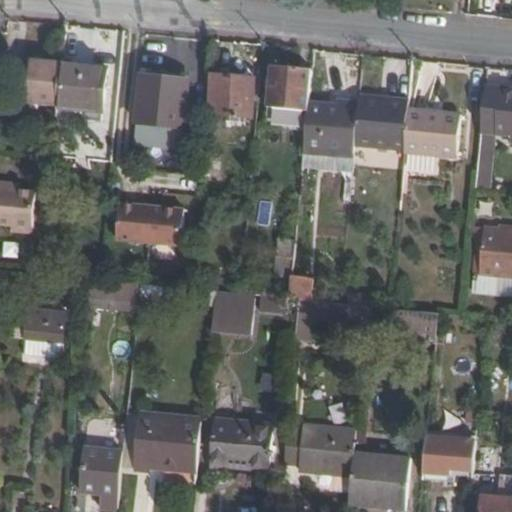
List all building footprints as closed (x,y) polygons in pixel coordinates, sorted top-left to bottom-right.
[(63,65),(63,63),(34,60),(30,102),(59,105),(63,65)] [(310,107),(314,68),(273,64),(269,105),(310,109),(310,107)] [(59,105),(58,115),(76,117),(78,107),(102,110),(106,68),(63,65),(59,105)] [(252,115),(255,77),(215,74),(212,111),(252,115)] [(158,124),(163,78),(144,76),(140,123),(158,124)] [(189,80),(163,78),(158,124),(186,126),(189,80)] [(511,87),(498,86),(486,84),(481,129),(497,132),(511,133),(511,87)] [(410,111),(411,100),(362,96),(360,105),(357,146),(406,150),(410,111)] [(342,109),(310,107),(310,109),(306,150),(355,155),(357,146),(360,105),(342,103),(342,109)] [(78,107),(76,117),(101,119),(102,110),(78,107)] [(410,111),(406,150),(406,152),(458,157),(461,115),(410,111)] [(481,129),(477,185),(492,186),(495,154),(497,132),(481,129)] [(304,169),(353,174),(355,155),(306,150),(304,169)] [(13,193),(13,186),(0,184),(0,225),(15,227),(15,233),(34,235),(38,196),(21,194),(13,193)] [(21,186),(13,186),(13,193),(21,194),(21,186)] [(186,209),(121,203),(117,240),(182,246),(186,209)] [(511,226),(501,226),(486,224),(482,273),(511,275),(511,226)] [(0,292),(10,293),(12,270),(0,269),(0,292)] [(293,274),(291,297),(302,299),(327,301),(327,289),(312,287),(313,276),(293,274)] [(142,283),(103,279),(92,278),(91,294),(104,295),(141,300),(142,283)] [(193,288),(184,287),(182,304),(215,307),(215,305),(217,290),(193,288)] [(215,305),(255,308),(256,294),(241,293),(217,290),(215,305)] [(102,310),(104,295),(91,294),(89,308),(102,310)] [(370,306),(373,306),(374,296),(352,294),(351,304),(370,306)] [(284,314),(285,300),(262,299),(262,314),(284,314)] [(302,299),(297,341),(315,342),(318,319),(334,321),(337,302),(327,301),(302,299)] [(334,321),(368,323),(370,306),(351,304),(341,303),(337,302),(334,321)] [(215,307),(213,331),(253,335),(255,308),(215,305),(215,307)] [(373,306),(370,306),(368,323),(367,334),(438,342),(441,313),(391,308),(373,306)] [(28,340),(63,342),(67,313),(31,311),(28,340)] [(360,411),(358,430),(366,431),(368,412),(360,411)] [(126,451),(125,468),(137,469),(143,415),(129,414),(126,451)] [(154,468),(199,472),(204,421),(143,415),(137,469),(154,471),(154,468)] [(271,468),(275,429),(216,424),(213,469),(228,470),(228,464),(271,468)] [(353,475),(356,453),(356,450),(358,433),(358,430),(306,425),(303,470),(353,475)] [(358,433),(356,450),(364,450),(366,434),(358,433)] [(428,438),(424,481),(474,486),(479,443),(428,438)] [(103,506),(120,508),(125,468),(126,451),(88,447),(85,489),(104,491),(103,506)] [(353,475),(351,500),(408,506),(412,459),(368,454),(356,453),(353,475)] [(484,511),(511,511),(511,499),(486,497),(484,511)]
